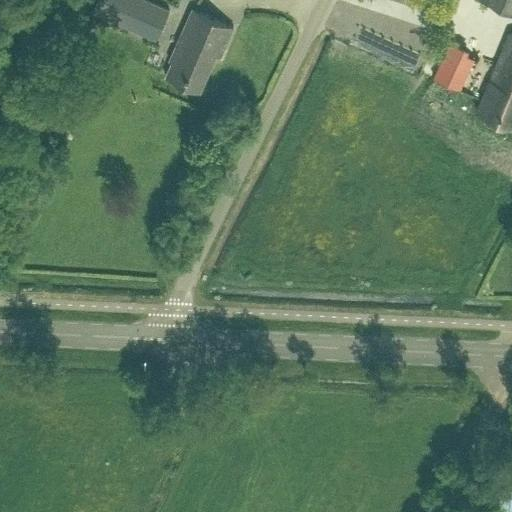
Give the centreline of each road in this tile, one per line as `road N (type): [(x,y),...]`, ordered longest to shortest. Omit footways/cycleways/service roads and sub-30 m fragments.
road 1 (unclassified): [(169,338),(178,288),(323,0)]
road 2 (secondary): [(504,354),(169,338)]
road 3 (unclassified): [(504,354),(493,407),(442,511)]
road 4 (secondary): [(169,338),(0,329)]
